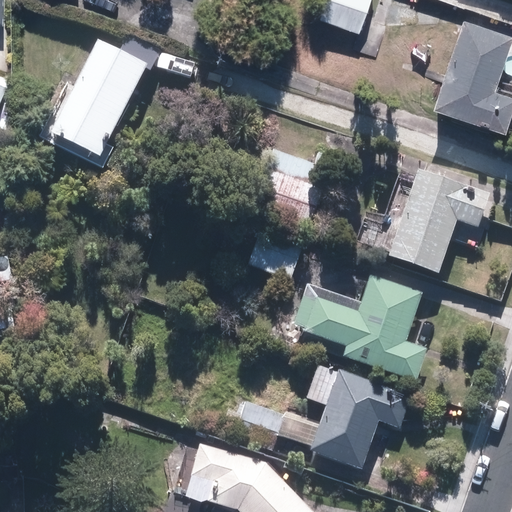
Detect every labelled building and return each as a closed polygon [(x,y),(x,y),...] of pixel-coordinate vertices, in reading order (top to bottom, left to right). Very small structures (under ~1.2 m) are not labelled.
[(369,0),(325,0),(318,21),(358,35),(369,0)] [(460,23),(429,110),(501,135),(511,103),(490,96),(509,41),(460,23)] [(146,70),(97,45),(50,139),(98,164),(146,70)] [(271,156),(251,213),(309,233),(333,161),(320,157),(315,171),(271,156)] [(484,200),(416,177),(386,263),(435,280),(454,224),(473,231),(484,200)] [(262,231),(248,271),(288,285),(302,245),(262,231)] [(344,353),(341,363),(414,386),(424,353),(404,347),(419,298),(367,281),(355,319),(315,306),(304,340),(344,353)] [(406,401),(336,377),(308,457),(359,475),(376,424),(396,430),(406,401)] [(246,408),(235,441),(270,453),(281,419),(246,408)] [(307,511),(264,469),(197,452),(184,503),(218,511),(307,511)]
